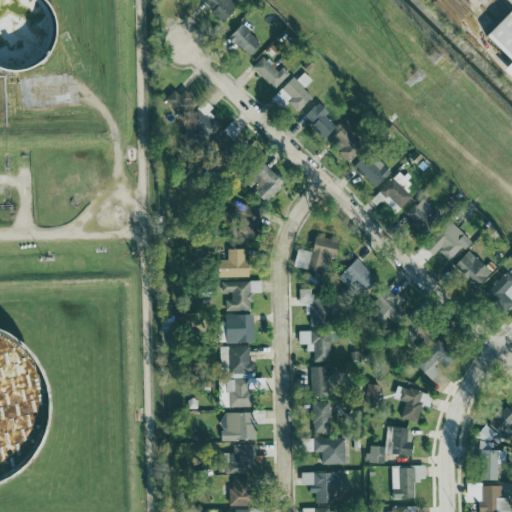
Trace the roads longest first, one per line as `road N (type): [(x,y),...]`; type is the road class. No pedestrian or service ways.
road 1 (residential): [(195,58),(511,367)]
road 2 (residential): [(323,182),(290,226),(282,253),(285,511)]
road 3 (tertiary): [(511,334),(481,366),(457,409),(446,448),(447,511)]
